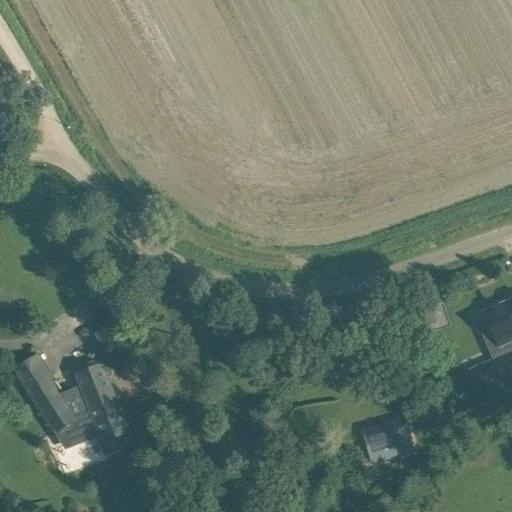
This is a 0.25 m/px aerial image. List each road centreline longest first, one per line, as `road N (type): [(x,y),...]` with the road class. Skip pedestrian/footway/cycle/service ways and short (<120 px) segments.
road 1 (unclassified): [(70,160),(152,250),(232,286),(293,292),(376,280),(511,231)]
road 2 (unclassified): [(70,160),(0,38)]
